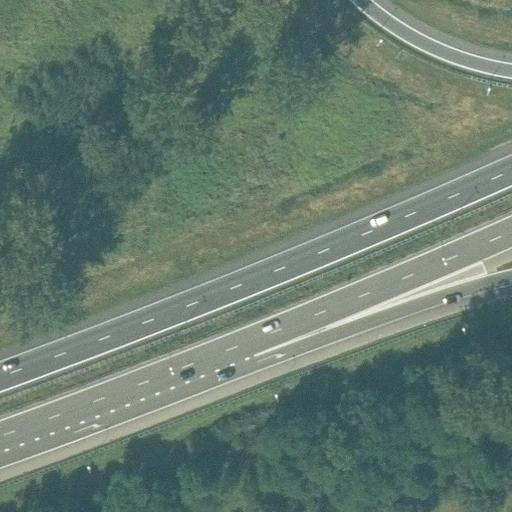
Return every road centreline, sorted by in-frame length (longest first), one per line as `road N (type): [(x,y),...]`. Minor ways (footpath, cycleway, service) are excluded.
road 1 (motorway): [(511,171),(0,377)]
road 2 (motorway): [(242,346),(511,230)]
road 3 (motorway): [(242,346),(511,278)]
road 4 (motorway): [(0,436),(242,346)]
road 5 (motorway): [(511,71),(429,48),(360,0)]
